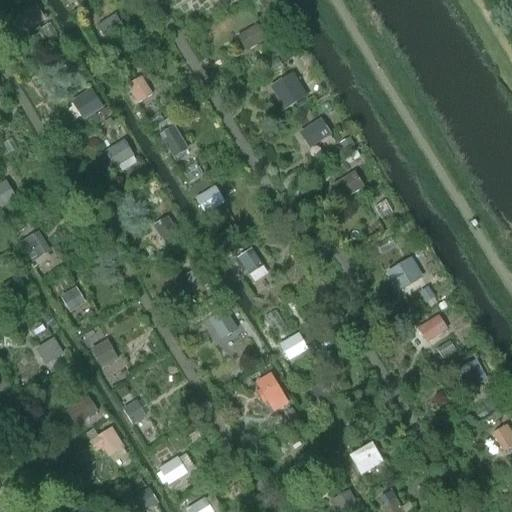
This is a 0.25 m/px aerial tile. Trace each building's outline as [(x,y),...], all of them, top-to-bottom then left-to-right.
[(46,23),(37,8),(18,19),(26,34),(46,23)] [(120,29),(112,15),(95,26),(103,40),(120,29)] [(263,40),(254,25),(237,36),(245,50),(263,40)] [(292,76),(271,88),(279,102),(300,89),(292,76)] [(150,95),(139,77),(125,85),(136,103),(150,95)] [(99,108),(89,91),(72,102),(82,119),(99,108)] [(330,138),(320,123),(299,136),(308,151),(330,138)] [(173,161),(187,152),(173,129),(158,138),(173,161)] [(132,157),(123,143),(105,154),(114,168),(132,157)] [(363,190),(354,176),(332,189),(341,204),(363,190)] [(15,203),(5,186),(0,188),(0,208),(2,211),(15,203)] [(222,207),(214,193),(197,204),(205,217),(222,207)] [(176,236),(165,218),(152,226),(163,244),(176,236)] [(47,254),(36,235),(22,244),(34,263),(47,254)] [(261,269),(250,252),(237,260),(247,277),(261,269)] [(422,278),(410,259),(386,273),(396,292),(422,278)] [(208,284),(199,270),(185,278),(194,292),(208,284)] [(25,288),(16,274),(2,283),(10,297),(25,288)] [(83,302),(75,289),(59,299),(67,312),(83,302)] [(236,330),(226,313),(212,322),(223,339),(236,330)] [(424,344),(447,330),(438,316),(416,330),(424,344)] [(61,354),(52,339),(34,350),(44,365),(61,354)] [(308,353),(299,339),(281,350),(289,364),(308,353)] [(117,359),(106,340),(89,349),(100,369),(117,359)] [(465,391),(480,382),(469,364),(454,372),(465,391)] [(284,397),(270,373),(254,383),(267,406),(284,397)] [(336,398),(327,384),(313,393),(321,407),(336,398)] [(95,412),(87,399),(68,411),(76,424),(95,412)] [(123,411),(132,425),(146,417),(137,402),(123,411)] [(511,446),(511,435),(506,426),(492,435),(502,453),(511,446)] [(123,448),(111,429),(88,443),(95,453),(102,448),(108,457),(123,448)] [(375,459),(367,446),(350,456),(359,470),(375,459)] [(323,463),(314,449),(296,460),(305,474),(323,463)] [(160,470),(168,484),(185,473),(176,459),(160,470)] [(143,511),(157,504),(148,490),(131,501),(137,511),(143,511)] [(354,511),(357,511),(346,493),(331,502),(337,511),(354,511)] [(188,511),(187,511),(212,511),(205,501),(188,511)] [(398,511),(393,503),(383,510),(384,511),(398,511)]
